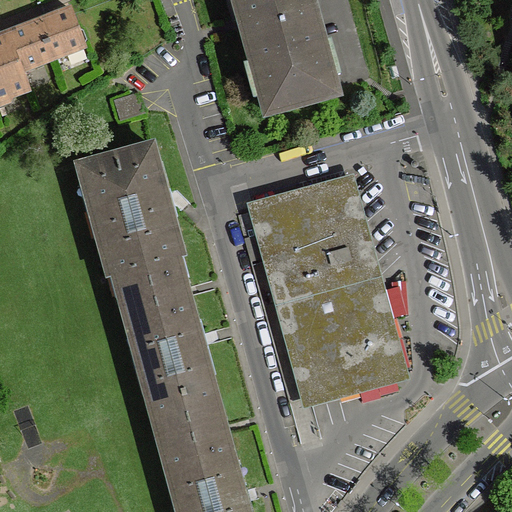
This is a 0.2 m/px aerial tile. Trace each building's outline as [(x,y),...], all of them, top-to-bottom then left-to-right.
[(234,0),(241,23),(252,63),(267,115),(345,93),(343,86),(318,0),(234,0)] [(56,16),(40,22),(55,59),(56,59),(87,47),(74,15),(72,10),(56,16)] [(40,22),(9,35),(23,71),(55,59),(40,22)] [(9,35),(0,38),(0,101),(31,90),(23,71),(9,35)] [(146,113),(140,94),(116,102),(123,121),(146,113)] [(123,301),(185,284),(178,256),(183,255),(166,194),(154,147),(81,165),(111,274),(115,273),(123,301)] [(350,186),(260,211),(311,398),(400,373),(380,299),(350,186)] [(161,437),(223,419),(185,284),(123,301),(161,437)] [(181,511),(248,511),(223,419),(161,437),(181,511)]
